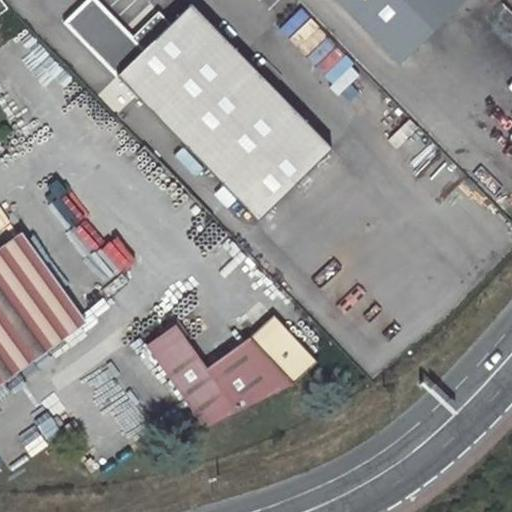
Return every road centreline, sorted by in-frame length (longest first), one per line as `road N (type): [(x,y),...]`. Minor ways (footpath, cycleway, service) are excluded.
road 1 (secondary): [(323,511),(400,469),(511,364)]
road 2 (unknown): [(336,0),(414,82),(461,113)]
